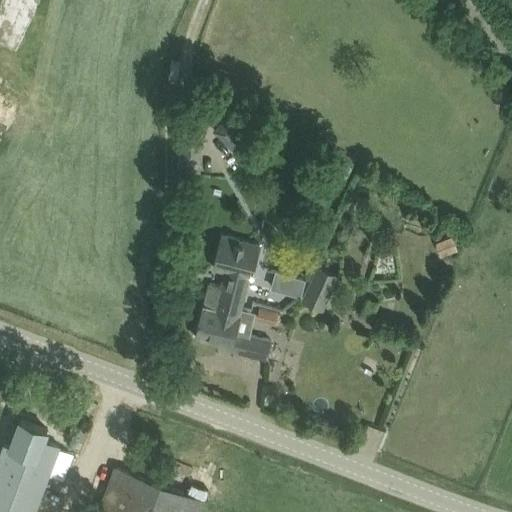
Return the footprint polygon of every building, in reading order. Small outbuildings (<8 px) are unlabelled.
[(220,108),(235,88),(232,85),(222,78),(221,78),(206,98),(220,108)] [(211,132),(223,142),(239,123),(227,113),(211,132)] [(355,160),(336,151),(327,170),(346,179),(354,162),(355,160)] [(205,304),(204,304),(222,308),(223,304),(241,309),(245,296),(253,267),(259,243),(222,233),(214,266),(226,269),(222,285),(210,282),(205,304)] [(458,248),(453,233),(436,239),(441,254),(458,248)] [(340,272),(317,262),(301,298),(324,308),(340,272)] [(204,303),(195,336),(231,345),(230,348),(265,357),(271,334),(260,332),(248,332),(236,329),(241,309),(223,304),(222,308),(204,304),(204,303)] [(260,306),(257,318),(275,322),(278,310),(260,306)] [(21,418),(10,447),(24,452),(0,511),(34,511),(60,444),(44,438),(48,428),(21,418)] [(116,465),(97,511),(200,511),(206,499),(116,465)]
